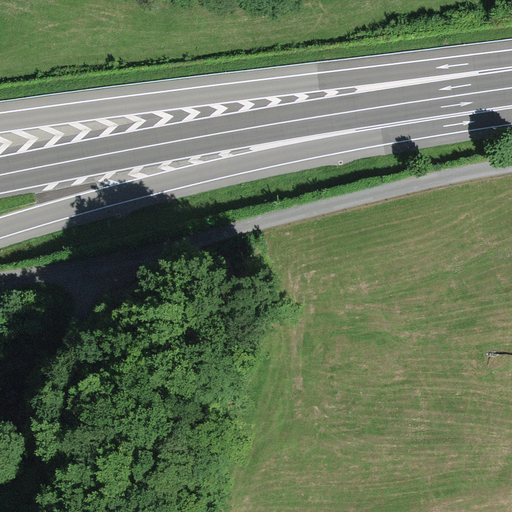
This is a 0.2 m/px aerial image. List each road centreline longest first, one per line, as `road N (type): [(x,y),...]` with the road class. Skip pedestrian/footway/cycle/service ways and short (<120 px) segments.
road 1 (track): [(511,160),(0,280)]
road 2 (trunk): [(511,75),(354,77),(0,121)]
road 3 (trunk): [(0,228),(260,159),(353,111)]
road 4 (trunk): [(0,174),(353,111)]
road 5 (trunk): [(353,111),(511,87)]
